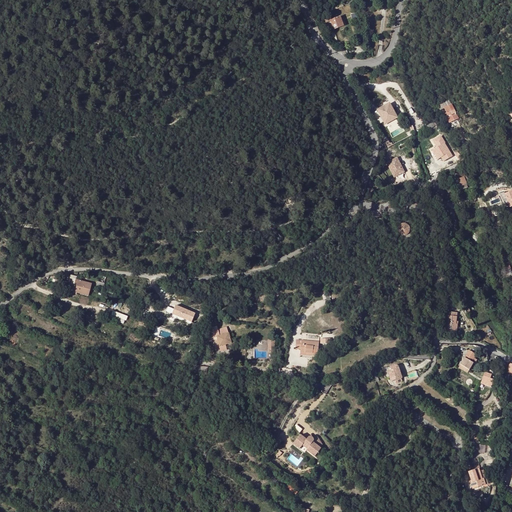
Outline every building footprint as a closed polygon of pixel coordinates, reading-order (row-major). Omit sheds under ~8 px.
[(340,17),(330,21),(334,30),(343,26),(340,17)] [(390,104),(377,111),(385,126),(398,119),(390,104)] [(452,105),(445,109),(447,113),(446,114),(447,118),(450,123),(459,119),(452,105)] [(437,149),(442,157),(444,161),(453,156),(445,144),(437,149)] [(442,157),(437,149),(434,151),(439,159),(442,157)] [(392,173),(402,168),(397,159),(387,164),(392,173)] [(467,185),(466,181),(461,183),(458,184),(460,191),(468,188),(467,185)] [(511,190),(501,194),(503,201),(507,200),(509,206),(511,205),(511,190)] [(405,234),(407,234),(408,232),(409,231),(410,229),(410,227),(409,225),(407,224),(406,223),(404,223),(402,223),(400,224),(399,226),(398,228),(398,230),(399,232),(400,233),(402,234),(403,234),(405,234)] [(72,279),(71,284),(74,285),(76,285),(76,286),(89,290),(91,284),(76,280),(77,277),(71,275),(70,279),(72,279)] [(74,285),(72,292),(78,293),(88,296),(89,290),(76,286),(76,285),(74,285)] [(172,314),(192,322),(196,312),(176,304),(172,314)] [(125,324),(128,315),(113,310),(112,314),(120,317),(118,321),(125,324)] [(451,331),(455,331),(457,331),(457,324),(456,324),(457,313),(447,312),(445,332),(450,333),(451,331)] [(217,336),(221,351),(227,349),(226,344),(232,342),(229,331),(228,332),(226,327),(215,330),(212,331),(214,337),(217,336)] [(313,354),(313,356),(318,356),(319,342),(296,340),(296,349),(301,350),(300,353),(313,354)] [(461,364),(470,369),(474,363),(472,362),(478,352),(474,350),(472,352),(469,350),(461,364)] [(395,380),(401,378),(402,378),(397,366),(391,368),(391,370),(388,371),(391,381),(395,380)] [(491,376),(486,373),(484,376),(486,377),(482,384),(485,386),(489,380),(491,376)] [(321,451),(301,435),(297,440),(302,444),(307,448),(305,450),(315,458),(321,451)] [(301,435),(321,451),(321,450),(320,449),(322,446),(318,437),(314,439),(314,438),(313,437),(312,436),(311,436),(310,436),(309,436),(308,436),(307,437),(307,438),(306,438),(306,439),(301,435)] [(484,478),(482,479),(480,472),(479,469),(469,472),(472,483),(477,481),(478,487),(486,485),(484,478)] [(484,478),(486,485),(488,484),(487,478),(486,478),(484,471),(480,472),(482,479),(484,478)] [(291,494),(295,490),(289,485),(286,490),(291,494)]
